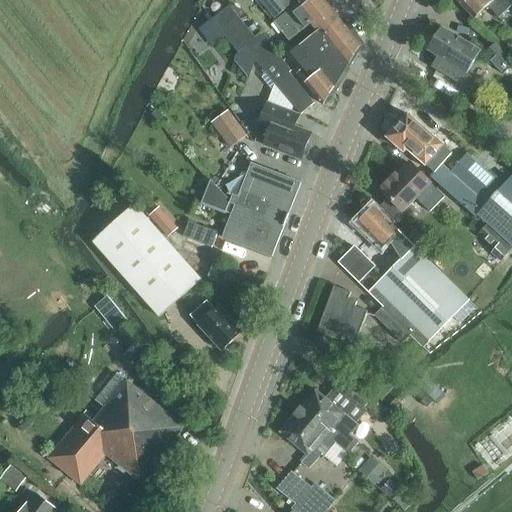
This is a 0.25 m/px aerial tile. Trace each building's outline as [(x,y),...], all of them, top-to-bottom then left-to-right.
[(263,0),(277,16),(294,3),(291,0),(263,0)] [(274,23),(290,41),(312,23),(318,31),(298,47),(291,53),(301,65),(297,68),(300,71),(297,73),(323,105),(332,90),(335,93),(350,69),(347,67),(362,42),(343,18),(341,20),(338,18),(339,14),(336,9),(332,9),(324,0),(310,0),(294,13),(292,9),(274,23)] [(511,0),(457,0),(475,19),(488,7),(499,18),(511,5),(511,0)] [(231,5),(212,20),(226,37),(238,52),(245,47),(256,59),(276,85),(276,84),(301,114),(314,103),(289,72),(291,71),(276,52),(260,33),(256,36),(231,5)] [(212,20),(200,29),(213,47),(226,37),(212,20)] [(461,84),(467,74),(483,48),(472,41),(470,45),(442,28),(429,50),(439,56),(433,67),(461,84)] [(484,53),(503,74),(511,65),(511,59),(496,42),(484,53)] [(236,54),(234,59),(248,76),(250,72),(256,59),(245,47),(238,52),(236,54)] [(257,135),(266,139),(264,145),(301,159),(303,156),(308,155),(311,147),(307,144),(311,133),(295,127),(299,115),(267,103),(260,122),(262,123),(257,135)] [(212,122),(231,148),(247,136),(228,110),(212,122)] [(391,126),(395,129),(388,137),(404,152),(407,149),(434,172),(435,173),(442,164),(452,153),(408,114),(401,122),(397,119),(391,126)] [(495,119),(482,132),(497,146),(509,133),(495,119)] [(58,127),(41,145),(65,167),(82,149),(58,127)] [(434,172),(431,176),(440,185),(477,218),(480,215),(479,215),(504,187),(467,154),(451,172),(442,164),(435,173),(434,172)] [(233,196),(231,200),(230,202),(244,208),(247,202),(287,218),(301,183),(252,164),(248,173),(244,172),(226,194),(233,196)] [(381,206),(395,220),(416,198),(430,212),(445,197),(411,164),(404,171),(402,169),(397,175),(396,173),(390,180),(391,181),(389,183),(388,181),(382,188),(383,189),(381,191),(389,198),(381,206)] [(511,177),(504,187),(479,215),(480,215),(511,244),(511,177)] [(230,202),(231,200),(211,181),(202,204),(232,214),(223,238),(272,257),(287,218),(247,202),(244,208),(230,202)] [(93,242),(160,317),(201,280),(135,205),(93,242)] [(357,224),(382,248),(393,237),(396,239),(409,251),(373,289),(426,342),(468,300),(414,246),(415,245),(402,233),(374,206),(357,224)] [(183,236),(212,248),(218,233),(189,222),(183,236)] [(479,233),(496,248),(492,252),(502,261),(511,250),(511,247),(487,225),(479,233)] [(346,262),(362,279),(373,267),(357,251),(346,262)] [(207,278),(223,284),(229,270),(213,264),(207,278)] [(369,289),(384,275),(376,267),(361,281),(369,289)] [(317,332),(341,341),(339,348),(352,353),(356,342),(361,344),(363,338),(358,336),(367,311),(355,307),(357,302),(349,298),(351,292),(334,286),(317,332)] [(117,330),(130,320),(111,294),(98,303),(117,330)] [(191,315),(199,325),(222,350),(243,331),(220,306),(215,310),(207,301),(191,315)] [(374,315),(403,343),(411,335),(383,307),(374,315)] [(118,332),(131,347),(142,338),(129,323),(118,332)] [(340,389),(366,412),(368,410),(376,401),(348,377),(339,388),(340,389)] [(126,380),(105,408),(162,454),(184,426),(126,380)] [(170,394),(175,399),(181,393),(176,388),(170,394)] [(325,436),(345,453),(355,439),(351,436),(370,412),(368,410),(366,412),(340,389),(330,401),(329,401),(316,390),(301,407),(296,413),(310,425),(314,421),(327,432),(325,436)] [(162,454),(105,408),(94,421),(85,414),(49,458),(82,485),(106,454),(141,482),(162,454)] [(310,425),(296,413),(294,415),(295,415),(280,432),(308,455),(302,463),(309,469),(322,453),(316,447),(321,441),(331,448),(341,457),(345,453),(325,436),(327,432),(314,421),(310,425)] [(0,479),(17,491),(28,476),(11,464),(0,479)] [(89,493),(108,508),(127,485),(108,469),(89,493)] [(292,473),(279,489),(298,504),(294,509),(296,511),(325,511),(336,500),(316,483),(311,489),(292,473)] [(21,511),(54,511),(56,509),(36,494),(28,504),(28,503),(21,511)]
